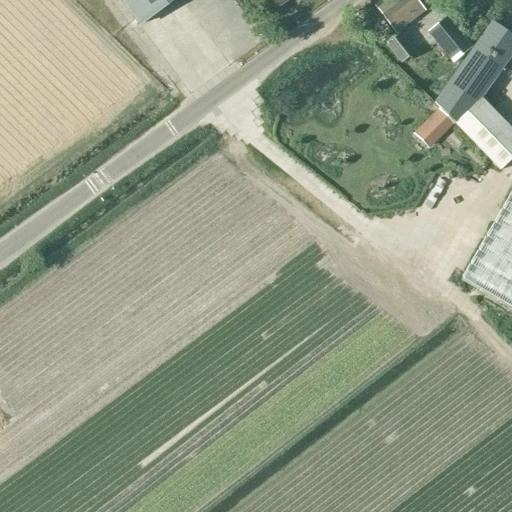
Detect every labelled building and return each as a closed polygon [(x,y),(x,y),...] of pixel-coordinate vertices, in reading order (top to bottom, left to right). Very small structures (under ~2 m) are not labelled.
[(121,0),(140,25),(172,0),(121,0)] [(416,0),(381,0),(374,6),(396,35),(425,12),(416,0)] [(447,17),(428,32),(453,64),(471,49),(447,17)] [(499,172),(511,158),(511,136),(480,102),(511,55),(511,36),(491,22),(434,103),(440,110),(454,124),(499,172)] [(401,34),(386,45),(401,64),(415,53),(401,34)] [(440,110),(427,123),(441,137),(454,124),(440,110)] [(511,194),(461,281),(511,311),(511,194)]
